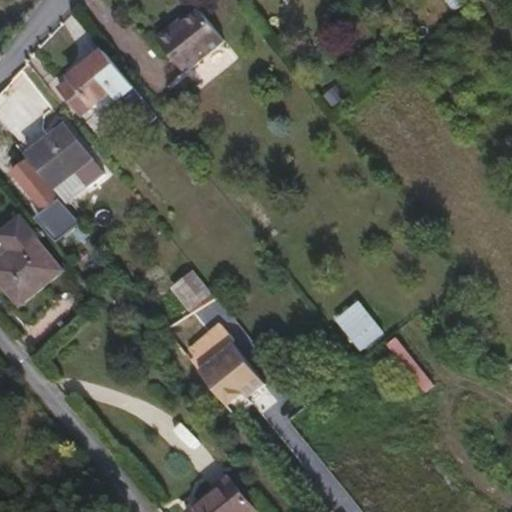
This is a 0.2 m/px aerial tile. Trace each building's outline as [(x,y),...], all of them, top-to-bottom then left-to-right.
[(179,76),(218,44),(193,12),(169,32),(166,28),(151,40),(179,76)] [(128,122),(148,106),(101,49),(57,86),(78,113),(103,93),(128,122)] [(52,186),(90,155),(65,123),(26,154),(52,186)] [(55,211),(63,204),(26,158),(9,171),(40,208),(48,201),(55,211)] [(0,287),(13,305),(57,270),(32,237),(28,240),(0,261),(0,287)] [(189,265),(171,278),(187,300),(205,288),(189,265)] [(365,312),(347,325),(363,347),(381,335),(365,312)] [(231,411),(263,385),(226,339),(229,337),(216,321),(185,346),(191,354),(187,357),(231,411)] [(252,511),(244,501),(230,511),(252,511)]
